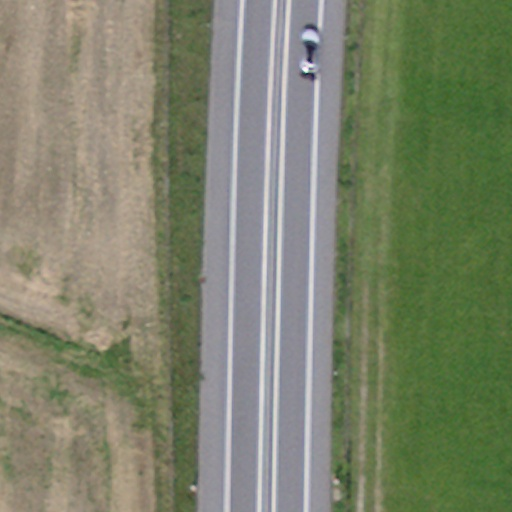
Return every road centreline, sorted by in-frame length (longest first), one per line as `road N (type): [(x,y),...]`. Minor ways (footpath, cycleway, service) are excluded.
road 1 (trunk): [(290,511),(305,0)]
road 2 (trunk): [(257,0),(243,511)]
